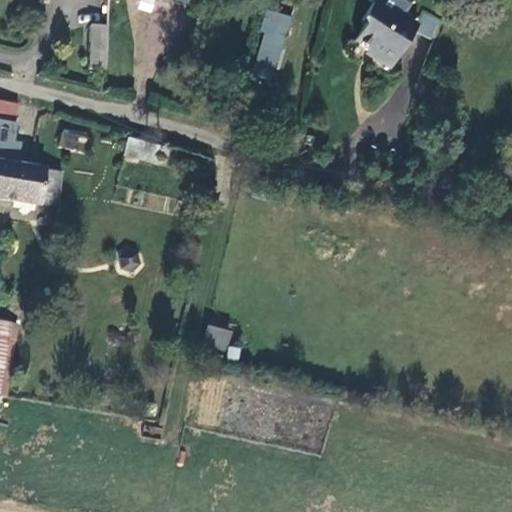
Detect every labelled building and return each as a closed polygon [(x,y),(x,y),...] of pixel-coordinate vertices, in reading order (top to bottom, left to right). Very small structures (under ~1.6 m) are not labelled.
[(194,9),(195,3),(177,0),(166,0),(166,3),(194,9)] [(391,73),(418,31),(401,20),(393,21),(373,8),(362,28),(365,35),(358,49),(378,60),(376,63),(391,73)] [(285,21),(260,14),(255,35),(258,36),(248,75),(266,80),(276,51),(278,47),(285,21)] [(83,78),(98,76),(95,33),(78,35),(83,78)] [(71,149),(74,135),(46,128),(43,142),(71,149)] [(114,132),(109,150),(140,157),(150,159),(154,142),(145,140),(114,132)] [(42,200),(46,168),(31,165),(0,159),(0,197),(27,201),(27,198),(42,200)] [(119,266),(126,259),(123,249),(113,246),(106,253),(109,263),(119,266)] [(195,322),(191,338),(213,343),(217,327),(195,322)]
